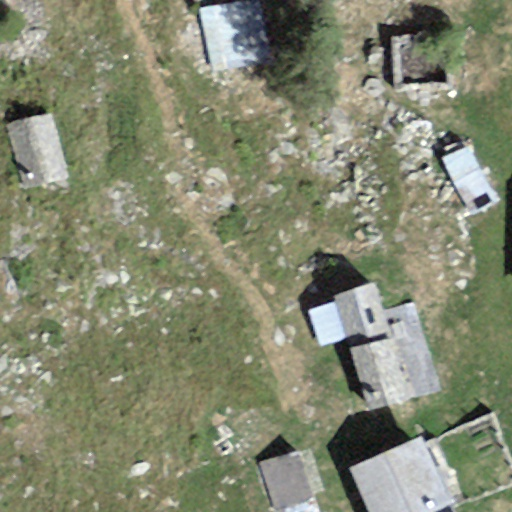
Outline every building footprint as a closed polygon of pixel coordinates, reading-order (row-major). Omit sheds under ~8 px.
[(271,4),(215,8),(220,64),(275,59),(271,4)] [(51,113),(6,127),(25,191),(71,177),(51,113)] [(374,284),(335,297),(371,408),(410,395),(374,284)] [(427,430),(351,462),(372,511),(449,511),(461,507),(427,430)] [(265,464),(281,510),(327,495),(311,448),(265,464)]
